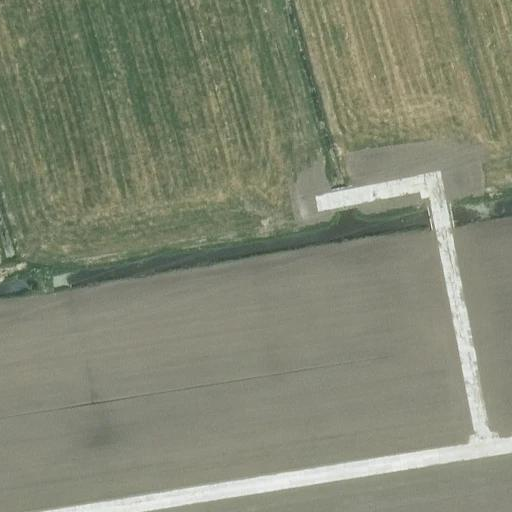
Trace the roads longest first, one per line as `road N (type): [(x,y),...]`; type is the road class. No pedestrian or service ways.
road 1 (track): [(92,511),(511,445)]
road 2 (track): [(485,450),(433,181),(318,201)]
